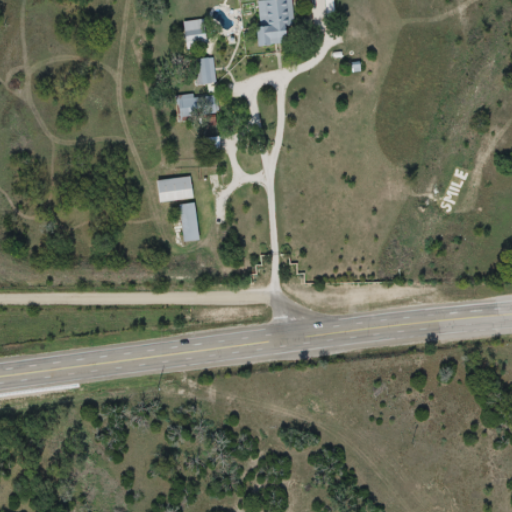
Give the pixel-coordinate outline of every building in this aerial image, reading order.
[(290,0),(281,0),(258,1),(260,46),(293,45),(290,0)] [(205,21),(184,24),(188,52),(208,49),(205,21)] [(216,86),(216,60),(197,60),(197,86),(216,86)] [(216,118),(216,97),(178,98),(178,119),(216,118)] [(160,204),(194,201),(192,179),(158,182),(160,204)] [(180,207),(184,244),(200,242),(196,205),(180,207)]
